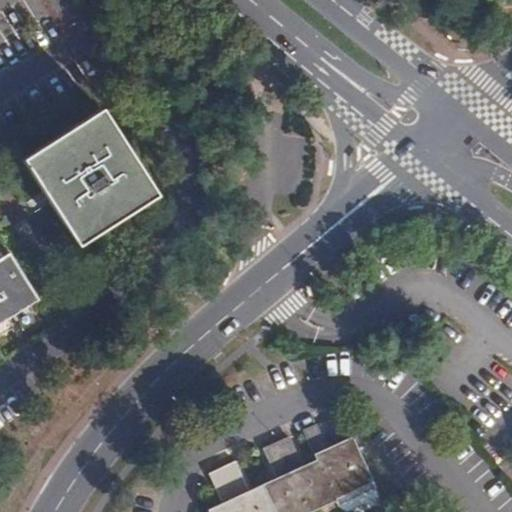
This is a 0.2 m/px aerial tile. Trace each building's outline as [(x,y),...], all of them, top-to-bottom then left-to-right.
[(105,110),(24,161),(44,193),(53,207),(79,248),(159,198),(105,110)] [(0,324),(13,316),(41,299),(12,253),(0,260),(0,324)] [(317,425),(304,431),(317,459),(336,500),(374,482),(353,437),(328,448),(317,425)] [(290,437),(277,443),(308,511),(309,511),(336,500),(317,459),(303,466),(290,437)] [(308,511),(277,443),(264,449),(277,478),(263,485),(275,511),(308,511)] [(242,511),(275,511),(263,485),(250,491),(236,462),(222,469),(242,511)] [(242,511),(222,469),(210,475),(223,503),(208,510),(209,511),(242,511)]
